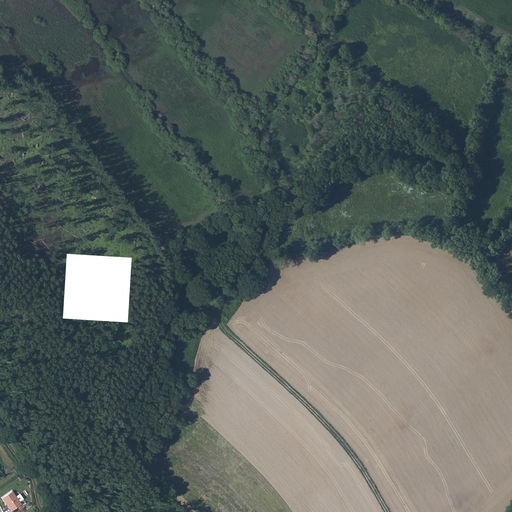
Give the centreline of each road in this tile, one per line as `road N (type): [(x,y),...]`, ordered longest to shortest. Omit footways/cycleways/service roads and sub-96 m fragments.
road 1 (track): [(482,253),(401,216),(230,268),(209,290)]
road 2 (track): [(388,511),(315,411),(217,321),(209,290)]
